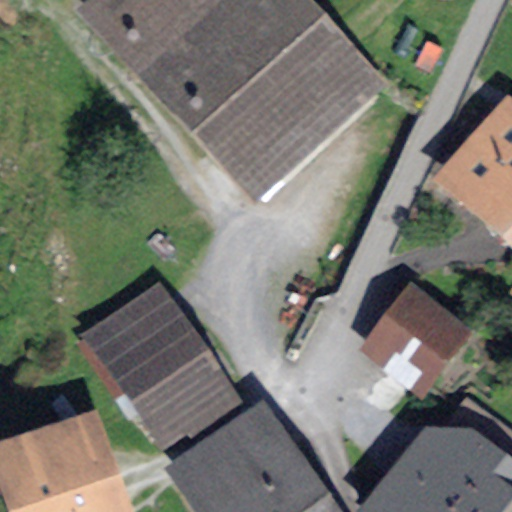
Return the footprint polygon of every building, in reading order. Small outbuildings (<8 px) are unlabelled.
[(118,0),(99,19),(248,181),(359,80),(285,0),(118,0)] [(465,209),(472,201),(511,237),(511,122),(448,195),(465,209)] [(135,408),(159,391),(201,363),(156,297),(90,341),(109,370),(135,408)] [(414,299),(370,358),(419,396),(463,337),(414,299)] [(184,429),(193,440),(234,412),(201,363),(159,391),(135,408),(160,445),(184,429)] [(377,383),(373,393),(376,402),(388,408),(398,404),(403,393),(399,383),(388,378),(377,383)] [(370,511),(509,511),(511,509),(511,478),(497,466),(511,445),(511,441),(468,408),(444,440),(431,440),(370,511)] [(206,504),(211,511),(321,511),(323,511),(294,470),(303,463),(284,435),(274,442),(262,425),(178,483),(197,510),(206,504)] [(113,511),(84,432),(5,461),(23,511),(113,511)]
